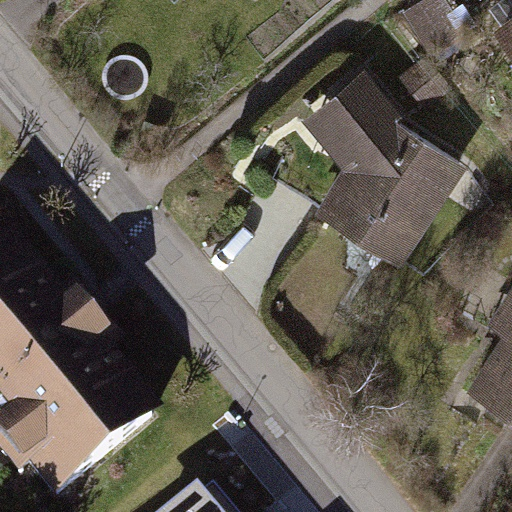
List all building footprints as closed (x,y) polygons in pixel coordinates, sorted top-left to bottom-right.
[(466,24),(450,0),(425,0),(409,11),(432,47),(443,55),(469,39),(461,27),(466,24)] [(511,19),(503,26),(511,39),(511,19)] [(427,60),(407,76),(426,99),(446,84),(427,60)] [(397,255),(459,161),(389,115),(393,107),(367,77),(337,102),(355,125),(342,146),(354,161),(325,207),(397,255)] [(62,308),(12,249),(0,259),(0,449),(22,475),(33,465),(58,494),(152,416),(102,356),(114,346),(74,298),(62,308)] [(511,409),(511,329),(475,386),(511,409)] [(232,511),(215,490),(188,511),(232,511)]
